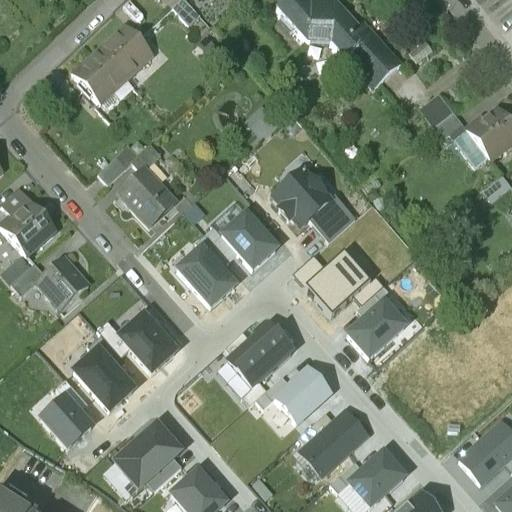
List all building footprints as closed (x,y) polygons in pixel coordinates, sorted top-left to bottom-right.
[(354,37),(327,5),(327,0),(291,0),(270,19),(299,51),(325,53),(361,97),(391,71),(359,33),(354,37)] [(196,22),(178,4),(167,13),(185,32),(196,22)] [(123,31),(97,56),(123,84),(136,72),(134,69),(147,57),(123,31)] [(428,45),(412,57),(419,67),(436,54),(428,45)] [(97,56),(70,80),(94,106),(108,94),(110,96),(123,84),(97,56)] [(418,115),(432,133),(451,119),(437,100),(418,115)] [(244,128),(260,145),(277,128),(261,111),(244,128)] [(511,135),(496,115),(483,126),(480,121),(463,134),(463,135),(485,164),(488,166),(511,147),(511,135)] [(460,130),(451,119),(432,133),(441,145),(460,130)] [(448,140),(474,173),(485,164),(463,135),(463,134),(460,130),(448,140)] [(136,163),(129,168),(139,179),(143,175),(143,176),(158,162),(148,151),(136,163)] [(126,152),(95,180),(105,191),(129,168),(136,163),(126,152)] [(273,180),(283,192),(302,176),(291,164),(273,180)] [(143,176),(143,175),(139,179),(122,194),(129,202),(124,206),(123,205),(122,207),(147,234),(174,209),(143,176)] [(328,206),(302,177),(272,204),(280,213),(277,216),(287,227),(290,224),(298,233),(307,226),(328,206)] [(508,193),(500,182),(480,197),(489,209),(508,193)] [(17,194),(0,209),(0,210),(8,220),(14,216),(17,220),(30,209),(17,194)] [(307,226),(327,248),(354,224),(333,202),(328,206),(307,226)] [(209,229),(212,233),(236,260),(250,276),(274,255),(233,208),(209,229)] [(17,220),(14,216),(8,220),(0,227),(0,233),(24,261),(53,236),(30,209),(17,220)] [(203,241),(227,268),(236,260),(212,233),(203,241)] [(218,275),(227,268),(203,241),(194,249),(199,255),(218,275)] [(232,292),(218,275),(199,255),(176,276),(209,313),(232,292)] [(323,276),(301,294),(328,325),(353,304),(370,290),(343,259),(323,276)] [(0,278),(0,279),(9,290),(29,273),(19,262),(0,278)] [(312,262),(290,281),(301,294),(323,276),(312,262)] [(43,280),(34,287),(35,288),(59,315),(86,290),(62,263),(43,280)] [(29,273),(9,290),(20,302),(35,288),(34,287),(43,280),(33,269),(29,273)] [(370,290),(353,304),(360,312),(382,294),(375,286),(370,290)] [(390,303),(382,294),(360,312),(354,317),(362,327),(382,310),(390,303)] [(403,334),(382,310),(362,327),(345,341),(366,366),(403,334)] [(119,342),(118,343),(128,355),(150,379),(173,358),(142,322),(119,342)] [(96,336),(120,363),(128,355),(118,343),(119,342),(106,327),(96,336)] [(291,358),(267,332),(226,367),(250,394),(291,358)] [(99,341),(86,353),(92,359),(96,356),(114,376),(123,368),(99,341)] [(72,377),(107,416),(131,395),(114,376),(96,356),(92,359),(72,377)] [(307,376),(289,392),(273,406),(294,430),(328,400),(307,376)] [(281,383),(254,407),(262,416),(273,406),(289,392),(281,383)] [(77,418),(86,410),(64,386),(55,394),(63,403),(77,418)] [(66,453),(90,432),(77,418),(63,403),(40,424),(66,453)] [(332,429),(305,453),(299,458),(320,482),(365,442),(343,418),(332,429)] [(323,420),(297,443),(305,453),(332,429),(323,420)] [(511,461),(511,441),(500,428),(457,467),(479,491),(511,461)] [(179,458),(155,431),(113,468),(137,495),(179,458)] [(370,511),(402,484),(381,460),(347,491),(365,511),(370,511)] [(169,500),(179,511),(220,511),(224,509),(195,477),(169,500)] [(511,511),(511,493),(494,509),(496,511),(511,511)] [(427,511),(418,502),(406,511),(427,511)]
